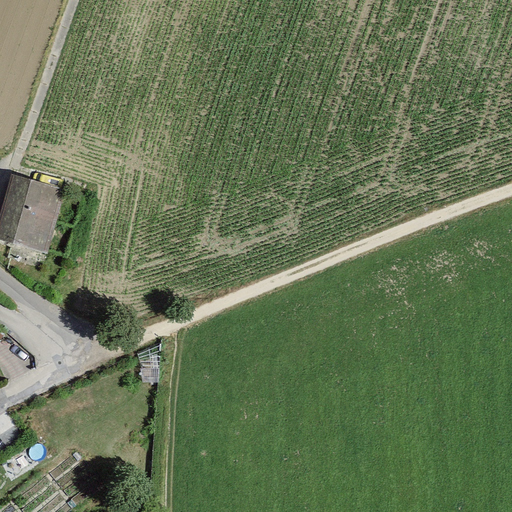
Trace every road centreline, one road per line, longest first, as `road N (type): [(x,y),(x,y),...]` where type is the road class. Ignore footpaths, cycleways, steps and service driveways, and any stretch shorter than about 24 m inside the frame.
road 1 (track): [(88,355),(511,192)]
road 2 (residential): [(0,412),(88,355),(0,280)]
road 3 (track): [(77,0),(25,145),(0,180)]
